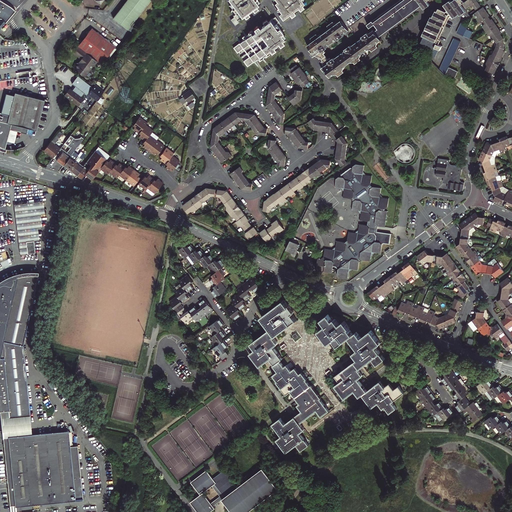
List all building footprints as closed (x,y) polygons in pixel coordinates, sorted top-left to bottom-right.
[(6,22),(16,11),(12,8),(0,0),(0,18),(2,19),(6,22)] [(152,0),(128,0),(114,18),(129,30),(152,0)] [(236,17),(238,21),(245,16),(247,18),(251,15),(249,13),(254,9),(256,12),(259,9),(257,7),(260,5),(256,0),(230,0),(233,3),(231,5),(234,9),(234,10),(237,14),(235,16),(236,17)] [(302,0),(276,0),(278,2),(276,3),(280,8),(279,9),(282,13),(280,14),(284,19),(291,14),(293,17),(296,14),(294,12),(300,8),(301,10),(305,7),(303,5),(305,4),(302,0)] [(349,31),(348,29),(342,21),(339,23),(335,24),(334,22),(329,26),(330,28),(328,31),(322,36),(319,36),(318,35),(312,39),(313,40),(312,43),(309,46),(314,53),(312,54),(314,58),(316,56),(320,58),(322,61),(324,63),(324,67),(322,68),(325,71),(327,70),(332,77),(335,75),(338,75),(340,76),(345,72),(344,71),(346,67),(352,63),(356,64),(362,60),(361,58),(362,55),(369,50),(373,50),(373,52),(379,47),(378,46),(380,42),(382,40),(380,37),(423,6),(425,9),(431,5),(429,2),(430,1),(431,0),(402,0),(371,23),(369,25),(371,28),(376,25),(379,30),(377,32),(375,30),(369,34),(369,33),(365,35),(363,37),(364,38),(352,46),(349,48),(346,50),(346,51),(344,52),(337,57),(336,59),(335,58),(333,59),(332,60),(331,58),(329,59),(328,57),(325,54),(326,53),(325,51),(327,49),(328,49),(327,48),(329,46),(330,47),(337,42),(336,41),(338,40),(339,41),(342,39),(345,36),(344,35),(349,31)] [(351,0),(336,12),(342,21),(348,29),(388,0),(351,0)] [(470,0),(469,0),(466,2),(465,4),(464,3),(463,2),(465,1),(464,0),(458,0),(456,2),(455,1),(452,3),(451,1),(448,3),(449,5),(447,7),(446,7),(449,11),(452,16),(454,19),(460,15),(461,16),(467,12),(466,11),(471,7),(475,7),(477,10),(482,7),(477,0),(472,0),(470,0)] [(498,46),(496,51),(494,54),(491,56),(487,65),(488,67),(487,71),(494,74),(495,72),(497,69),(498,70),(502,62),(505,54),(506,52),(505,51),(505,50),(505,39),(499,32),(498,30),(500,29),(494,21),(492,22),(491,20),(489,18),(491,17),(488,12),(486,13),(485,11),(483,8),(477,13),(479,16),(478,19),(481,23),(484,21),(486,24),(485,25),(485,28),(490,36),(493,36),(498,43),(498,46)] [(440,39),(450,17),(449,17),(449,15),(444,13),(446,11),(440,9),(439,11),(438,12),(437,14),(436,13),(434,17),(433,17),(431,20),(432,21),(430,27),(428,26),(425,33),(426,34),(425,36),(422,43),(433,48),(428,57),(435,60),(440,50),(441,50),(443,47),(440,45),(442,40),(440,39)] [(261,29),(259,27),(255,30),(257,32),(254,34),(253,32),(249,34),(251,36),(249,38),(247,36),(243,39),(245,41),(235,48),(238,53),(244,49),(251,57),(245,62),(248,67),(259,59),(260,61),(264,59),(262,56),(265,55),(267,57),(270,54),(268,52),(271,50),(273,52),(276,50),(275,47),(279,44),(281,46),(285,43),(283,41),(285,39),(282,35),(284,34),(277,25),(280,23),(276,18),(270,22),(268,20),(264,23),(266,25),(261,29)] [(457,33),(464,36),(468,38),(471,39),(474,33),(467,30),(469,27),(462,24),(457,33)] [(79,47),(89,54),(98,61),(102,64),(115,47),(93,30),(79,47)] [(450,67),(451,65),(452,62),(462,42),(455,39),(452,45),(441,70),(443,72),(447,74),(449,70),(449,69),(450,67)] [(89,54),(79,47),(76,48),(76,52),(73,53),(83,61),(89,54)] [(86,76),(98,61),(89,54),(83,61),(77,69),(86,76)] [(21,65),(19,58),(0,61),(0,64),(1,68),(21,65)] [(293,76),(295,79),(298,84),(302,84),(304,87),(310,83),(307,78),(309,77),(307,74),(303,70),(302,68),(301,69),(297,65),(291,70),(293,73),(293,76)] [(459,71),(453,69),(452,72),(449,70),(447,74),(446,75),(456,79),(459,71)] [(72,91),(70,90),(65,97),(78,107),(83,100),(82,99),(85,95),(86,96),(87,95),(92,89),(78,77),(72,85),(75,87),(72,91)] [(276,100),(277,97),(277,94),(283,90),(278,82),(271,87),(270,91),(269,100),(268,106),(278,119),(278,122),(280,122),(285,123),(285,113),(276,100)] [(93,97),(100,88),(95,85),(92,89),(87,95),(90,98),(92,96),(93,97)] [(93,97),(98,101),(105,92),(100,88),(93,97)] [(189,103),(189,102),(188,101),(193,97),(194,99),(196,97),(190,90),(189,91),(190,92),(185,96),(184,94),(183,95),(189,103)] [(289,97),(294,104),(295,105),(302,101),(303,91),(297,90),(296,92),(289,97)] [(8,126),(11,127),(10,132),(27,136),(28,131),(37,133),(44,103),(15,95),(10,116),(8,126)] [(92,127),(103,111),(98,107),(99,106),(95,103),(82,121),(92,127)] [(223,163),(228,159),(233,155),(230,152),(227,151),(220,142),(221,136),(227,131),(236,125),(242,120),(248,121),(254,128),(258,134),(268,135),(268,132),(269,129),(266,128),(258,118),(256,115),(237,112),(236,113),(225,121),(216,127),(215,128),(212,147),(215,151),(218,156),(223,163)] [(139,133),(146,124),(147,122),(140,116),(133,125),(136,126),(134,129),(139,133)] [(319,131),(329,132),(332,133),(333,135),(339,130),(333,123),(317,120),(315,118),(309,122),(315,130),(319,131)] [(11,127),(8,126),(0,123),(0,148),(1,149),(5,151),(10,132),(11,127)] [(146,140),(152,131),(154,129),(146,124),(139,133),(141,134),(140,136),(146,140)] [(307,142),(302,135),(297,128),(288,127),(287,130),(286,134),(289,134),(299,148),(302,148),(309,149),(310,142),(307,142)] [(146,140),(144,143),(146,144),(144,146),(149,150),(158,139),(160,137),(152,131),(146,140)] [(337,140),(339,145),(338,146),(337,155),(337,156),(336,159),(342,167),(348,163),(346,160),(348,144),(343,136),(337,140)] [(68,152),(71,155),(79,145),(84,139),(81,137),(80,139),(77,140),(74,137),(68,145),(71,147),(68,152)] [(498,143),(500,150),(502,153),(508,151),(507,148),(511,146),(509,139),(508,137),(501,140),(502,142),(498,143)] [(158,139),(149,150),(155,154),(157,152),(159,154),(165,145),(158,139)] [(283,154),(281,151),(277,147),(279,145),(277,143),(277,141),(275,140),(270,140),(269,149),(279,162),(279,165),(286,166),(287,157),(285,154),(284,155),(283,154)] [(61,149),(51,142),(45,150),(54,157),(59,150),(61,149)] [(483,152),(493,157),(495,152),(500,150),(498,143),(494,144),(495,146),(493,146),(491,145),(491,144),(488,143),(483,152)] [(71,155),(71,156),(64,165),(69,168),(79,154),(77,152),(81,147),(79,145),(71,155)] [(99,146),(96,150),(101,153),(108,159),(111,154),(99,146)] [(167,163),(173,154),(175,152),(167,147),(161,155),(163,157),(161,159),(167,163)] [(54,157),(64,165),(71,156),(64,151),(62,153),(59,150),(54,157)] [(96,150),(84,166),(78,175),(82,178),(83,176),(86,173),(87,171),(101,153),(96,150)] [(484,163),(486,169),(496,165),(495,161),(496,158),(493,157),(483,152),(479,160),(484,162),(484,163)] [(82,156),(79,154),(69,168),(73,171),(83,157),(86,154),(84,153),(82,156)] [(101,153),(87,171),(89,173),(89,174),(94,177),(100,168),(107,159),(108,159),(101,153)] [(181,160),(173,154),(167,163),(168,165),(167,166),(172,171),(175,168),(177,169),(180,165),(178,163),(181,160)] [(83,157),(73,171),(78,175),(84,166),(81,164),(85,159),(83,157)] [(110,172),(117,163),(111,159),(110,161),(107,159),(100,168),(108,174),(110,172)] [(272,209),(278,204),(281,201),(284,202),(288,199),(287,197),(290,195),(293,196),(297,193),(296,191),(299,189),(301,189),(309,183),(309,181),(316,176),(319,176),(322,174),(321,172),(328,167),(331,168),(332,161),(322,159),(319,162),(310,168),(302,174),(293,180),(285,187),(276,193),(267,200),(265,201),(264,211),(271,211),(272,209)] [(463,170),(459,166),(458,166),(457,167),(452,166),(450,164),(451,161),(439,159),(438,168),(436,168),(435,169),(435,171),(438,172),(437,177),(446,178),(446,182),(449,183),(448,189),(464,191),(465,183),(461,183),(460,181),(461,175),(462,176),(463,170)] [(118,165),(117,163),(110,172),(117,178),(119,175),(125,167),(120,163),(118,165)] [(125,167),(119,175),(127,180),(135,169),(130,165),(128,167),(126,166),(125,167)] [(368,225),(376,226),(378,226),(379,227),(386,228),(388,212),(385,211),(386,209),(389,207),(390,199),(384,198),(381,195),(382,189),(374,187),(372,184),(373,177),(367,175),(364,172),(365,166),(357,165),(354,167),(353,169),(352,169),(351,168),(342,175),(343,176),(343,178),(340,177),(337,179),(336,187),(341,188),(345,192),(344,198),(352,199),(354,202),(353,210),(359,211),(362,214),(361,220),(369,222),(368,225)] [(487,180),(497,177),(500,176),(496,165),(486,169),(487,172),(485,173),(487,180)] [(251,183),(246,176),(244,173),(244,170),(241,166),(232,174),(234,177),(242,189),(247,189),(253,190),(254,183),(251,183)] [(141,174),(135,169),(127,180),(134,186),(141,177),(139,175),(141,174)] [(146,175),(139,184),(147,190),(155,179),(149,174),(148,177),(146,175)] [(494,191),(501,188),(504,187),(502,181),(498,182),(497,177),(487,180),(490,187),(492,187),(494,191)] [(156,193),(164,182),(158,178),(157,180),(155,179),(147,190),(146,190),(153,195),(154,195),(155,193),(156,193)] [(186,203),(183,205),(189,213),(192,211),(195,211),(203,206),(203,203),(213,196),(216,196),(217,189),(207,187),(204,190),(195,196),(186,203)] [(503,205),(505,200),(507,195),(503,193),(501,188),(494,191),(495,196),(496,196),(494,201),(503,205)] [(227,209),(230,213),(233,217),(236,217),(238,221),(237,222),(240,226),(243,226),(247,232),(247,235),(250,239),(259,232),(257,229),(256,228),(255,229),(248,220),(250,219),(248,217),(244,212),(243,210),(242,211),(235,202),(236,201),(235,199),(234,197),(232,198),(229,194),(230,193),(230,192),(229,190),(219,189),(218,196),(221,197),(228,206),(227,209)] [(44,201),(15,204),(20,242),(27,241),(34,241),(40,240),(38,227),(42,227),(41,214),(45,214),(44,201)] [(468,219),(474,228),(478,225),(484,225),(485,218),(480,217),(480,219),(479,219),(477,217),(478,216),(476,213),(468,219)] [(272,236),(276,233),(278,231),(281,232),(285,229),(278,219),(274,222),(273,223),(273,225),(268,229),(267,228),(265,229),(261,232),(268,242),(272,239),(272,236)] [(470,231),(474,228),(468,219),(460,225),(462,228),(462,227),(464,230),(464,231),(463,231),(462,235),(469,236),(470,231)] [(506,223),(501,221),(499,220),(498,223),(494,221),(491,228),(490,231),(496,234),(497,231),(502,233),(505,226),(506,223)] [(376,226),(368,225),(360,224),(359,230),(356,233),(349,232),(348,240),(346,242),(337,241),(336,247),(333,250),(326,249),(325,257),(323,258),(321,258),(319,257),(317,271),(333,273),(334,267),(339,267),(338,275),(340,278),(348,279),(349,272),(353,269),(359,270),(360,262),(363,260),(371,261),(372,255),(376,253),(381,254),(383,245),(385,243),(390,244),(392,234),(378,232),(377,233),(376,232),(376,226)] [(505,226),(502,233),(501,236),(507,238),(508,236),(511,237),(511,226),(510,225),(509,227),(505,226)] [(456,247),(463,255),(471,249),(468,245),(469,240),(462,239),(461,242),(462,243),(462,244),(460,246),(459,245),(456,247)] [(297,251),(300,245),(292,241),(291,240),(286,250),(292,252),(293,256),(295,257),(297,254),(296,253),(297,251)] [(20,242),(21,254),(28,253),(27,241),(20,242)] [(28,253),(28,254),(36,253),(34,241),(27,241),(28,253)] [(216,298),(226,290),(227,290),(221,282),(225,279),(219,271),(226,265),(223,262),(221,259),(217,262),(213,256),(212,254),(207,257),(203,252),(201,250),(198,252),(193,247),(191,244),(187,247),(185,245),(179,250),(186,258),(192,266),(199,260),(205,268),(207,267),(211,272),(214,270),(215,273),(212,275),(214,278),(210,281),(212,284),(215,289),(212,292),(213,294),(216,298)] [(471,249),(463,255),(467,262),(477,254),(475,251),(474,252),(471,249)] [(427,262),(432,263),(434,255),(430,255),(430,256),(428,256),(427,254),(428,253),(425,250),(417,257),(424,265),(427,262)] [(442,264),(445,268),(454,262),(448,253),(445,256),(445,257),(443,258),(442,258),(442,257),(437,256),(436,263),(442,264)] [(477,254),(467,262),(472,268),(481,261),(478,258),(479,256),(477,254)] [(489,265),(489,266),(487,273),(492,274),(492,273),(493,273),(495,275),(494,275),(496,279),(505,272),(495,260),(489,265)] [(483,265),(481,261),(472,268),(478,275),(481,273),(480,273),(482,271),(483,271),(483,272),(487,273),(489,266),(483,265)] [(405,268),(402,271),(408,280),(413,276),(412,273),(416,270),(410,262),(404,267),(405,268)] [(454,262),(445,268),(448,271),(446,273),(448,275),(458,268),(454,262)] [(454,280),(463,274),(458,268),(448,275),(450,278),(452,277),(454,280)] [(391,276),(397,284),(401,281),(403,284),(408,280),(402,271),(399,273),(398,271),(391,276)] [(9,418),(30,416),(24,349),(24,345),(39,274),(32,274),(25,274),(21,275),(18,276),(11,278),(3,282),(0,284),(0,411),(1,411),(9,410),(9,418)] [(467,280),(463,274),(454,280),(452,281),(454,284),(456,283),(459,286),(465,281),(467,280)] [(191,290),(194,288),(191,283),(193,282),(188,275),(180,281),(181,284),(176,288),(177,289),(175,291),(178,296),(170,302),(186,323),(194,317),(197,321),(213,309),(205,298),(202,301),(199,303),(202,307),(198,310),(195,306),(193,308),(187,312),(186,309),(182,305),(181,304),(189,298),(187,296),(186,294),(191,290)] [(383,285),(390,294),(395,290),(393,287),(397,284),(391,276),(385,280),(386,283),(383,285)] [(243,302),(245,300),(248,298),(252,296),(248,292),(252,289),(255,293),(258,291),(261,288),(253,277),(237,290),(240,294),(232,300),(235,304),(228,310),(236,321),(239,318),(241,316),(239,312),(243,309),(247,306),(243,302)] [(502,294),(510,295),(511,294),(511,283),(508,279),(500,284),(502,287),(503,287),(505,289),(505,290),(503,290),(502,294)] [(470,288),(465,281),(459,286),(457,287),(460,292),(458,294),(461,299),(470,293),(468,289),(470,288)] [(379,285),(377,287),(372,290),(373,290),(369,293),(375,301),(382,295),(384,298),(390,294),(383,285),(380,287),(379,285)] [(509,300),(510,295),(502,294),(502,298),(503,298),(503,299),(501,301),(500,300),(497,302),(503,311),(511,304),(509,300)] [(300,433),(305,429),(300,423),(303,421),(317,410),(321,416),(329,411),(320,399),(321,398),(313,387),(312,385),(311,386),(306,380),(307,379),(302,372),(300,374),(295,368),(292,371),(287,365),(284,367),(280,361),(282,359),(274,346),(278,343),(274,337),(275,336),(297,320),(292,314),(295,312),(290,305),(289,306),(284,300),(262,317),(271,328),(269,330),(246,348),(250,354),(251,353),(261,366),(270,358),(275,364),(274,365),(278,372),(273,375),(278,381),(277,382),(287,394),(291,391),(297,399),(300,403),(298,405),(302,411),(298,414),(285,424),(281,418),(273,424),(282,436),(277,440),(287,452),(297,445),(301,451),(309,445),(300,433)] [(406,312),(410,314),(413,307),(414,304),(408,301),(407,304),(402,302),(398,312),(405,314),(406,312)] [(511,304),(503,311),(506,315),(506,316),(511,317),(511,304)] [(417,317),(421,318),(424,311),(425,308),(419,306),(418,309),(413,307),(410,314),(409,316),(416,319),(417,317)] [(448,326),(457,322),(455,317),(456,317),(458,312),(451,309),(448,314),(444,316),(448,326)] [(428,321),(432,323),(435,316),(436,313),(430,310),(429,313),(424,311),(421,318),(420,321),(427,323),(428,321)] [(476,320),(475,319),(472,321),(479,329),(487,323),(484,319),(485,314),(477,312),(477,317),(478,317),(478,318),(476,320)] [(358,379),(360,378),(363,376),(358,370),(369,361),(373,359),(377,365),(385,359),(376,347),(381,344),(371,331),(361,338),(357,332),(353,335),(349,329),(350,328),(345,321),(340,325),(335,319),(333,321),(328,315),(322,320),(326,326),(319,331),(324,337),(329,343),(334,340),(338,346),(349,338),(358,350),(354,353),(358,359),(336,376),(340,382),(335,386),(345,398),(355,391),(360,397),(363,395),(372,407),(379,403),(383,409),(386,407),(390,413),(397,408),(392,402),(404,393),(399,387),(394,390),(390,384),(385,388),(381,382),(367,391),(358,379)] [(448,326),(444,316),(440,318),(435,316),(432,323),(437,325),(438,324),(440,329),(448,326)] [(511,317),(506,316),(506,318),(501,321),(511,335),(511,317)] [(222,321),(220,318),(210,326),(212,329),(209,331),(213,336),(211,338),(213,340),(211,342),(215,347),(213,349),(219,357),(226,352),(224,350),(228,347),(225,343),(222,339),(227,336),(224,332),(221,328),(225,325),(222,321)] [(479,329),(472,321),(469,324),(475,332),(479,329)] [(491,335),(492,327),(490,327),(487,323),(479,329),(484,336),(488,334),(489,334),(491,335)] [(504,333),(498,324),(494,327),(492,327),(491,335),(493,335),(494,334),(497,338),(501,336),(504,333)] [(502,338),(507,344),(510,341),(506,335),(502,338)] [(473,424),(484,415),(479,409),(477,407),(479,406),(477,403),(475,404),(474,402),(470,405),(465,397),(469,394),(467,391),(469,390),(461,379),(459,381),(451,370),(444,375),(446,377),(442,380),(443,382),(448,388),(451,392),(455,389),(458,393),(454,396),(455,398),(459,404),(457,405),(455,407),(460,413),(463,411),(464,413),(465,414),(467,412),(473,419),(470,421),(471,422),(473,424)] [(494,399),(498,396),(504,404),(511,399),(511,400),(511,392),(511,393),(510,390),(506,393),(502,388),(500,385),(496,388),(492,384),(490,380),(486,383),(484,382),(478,386),(484,394),(488,391),(494,399)] [(434,405),(431,401),(436,398),(434,395),(429,388),(427,386),(422,389),(421,388),(414,393),(433,418),(435,417),(439,423),(442,421),(443,421),(454,413),(451,409),(449,407),(445,410),(442,405),(439,402),(434,405)] [(1,411),(3,438),(32,435),(30,416),(9,418),(9,410),(1,411)] [(511,426),(507,421),(505,423),(503,424),(497,416),(495,418),(493,419),(492,417),(485,422),(491,430),(495,427),(501,435),(505,432),(511,440),(511,439),(511,426)] [(3,438),(10,506),(33,503),(81,499),(81,500),(83,500),(78,446),(70,446),(69,430),(67,431),(67,432),(32,435),(3,438)] [(207,470),(191,482),(200,495),(190,502),(197,511),(209,511),(215,508),(213,506),(222,499),(231,511),(247,511),(278,489),(262,469),(237,487),(224,470),(213,479),(207,470)]
